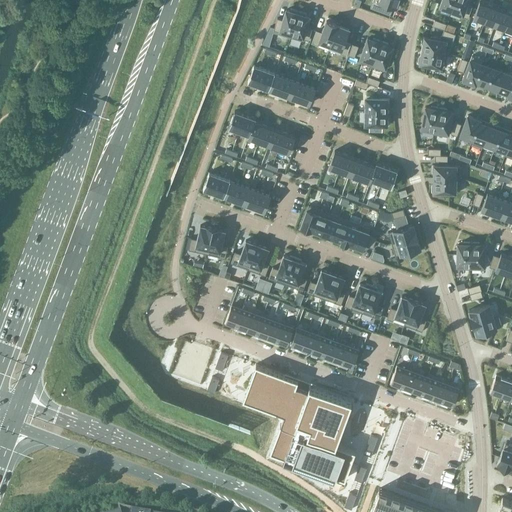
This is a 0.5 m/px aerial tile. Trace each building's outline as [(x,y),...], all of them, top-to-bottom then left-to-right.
[(373,0),(370,8),(390,15),(393,7),(397,9),(400,0),(373,0)] [(442,0),(440,6),(451,10),(455,0),(442,0)] [(461,16),(468,18),(472,7),(466,4),(467,0),(455,0),(451,10),(462,14),(461,16)] [(480,1),(474,18),(484,22),(487,13),(490,5),(486,4),(487,3),(486,3),(480,1)] [(487,13),(484,22),(494,25),(500,9),(495,7),(495,6),(494,6),(490,5),(487,13)] [(277,18),(274,30),(280,32),(279,34),(291,37),(298,11),(291,8),(290,11),(286,10),(283,20),(277,18)] [(500,9),(494,25),(504,29),(508,21),(511,12),(507,11),(506,11),(500,9)] [(298,11),(291,37),(302,41),(303,39),(309,40),(312,28),(306,27),(309,16),(306,15),(306,13),(298,11)] [(435,19),(432,25),(444,30),(446,24),(435,19)] [(316,31),(312,43),(318,45),(320,41),(330,45),(338,25),(337,25),(327,21),(324,28),(323,30),(323,31),(322,33),(316,31)] [(330,45),(329,49),(346,55),(351,43),(345,41),(345,39),(346,39),(346,38),(346,37),(347,37),(347,36),(349,29),(338,25),(330,45)] [(444,30),(442,35),(454,40),(456,34),(444,30)] [(443,54),(444,53),(446,41),(440,40),(440,38),(431,36),(431,38),(423,37),(422,43),(424,44),(422,50),(443,54)] [(368,38),(359,62),(372,66),(381,41),(373,38),(373,40),(368,38)] [(381,41),(372,66),(384,71),(393,47),(388,45),(388,43),(381,41)] [(353,44),(348,55),(354,58),(358,46),(353,44)] [(445,67),(447,54),(444,53),(443,54),(422,50),(421,56),(419,56),(418,63),(445,67)] [(463,79),(475,84),(482,64),(483,64),(484,60),(472,56),(463,79)] [(462,58),(457,70),(463,72),(468,60),(462,58)] [(493,68),(483,64),(482,64),(475,84),(486,88),(493,68)] [(254,65),(248,81),(258,85),(265,69),(254,65)] [(497,92),(505,72),(493,68),(486,88),(497,92)] [(265,69),(258,85),(269,89),(275,72),(265,69)] [(275,72),(269,89),(279,93),(285,76),(275,72)] [(511,74),(505,72),(497,92),(509,96),(511,86),(511,74)] [(285,76),(279,93),(289,96),(295,80),(285,76)] [(368,76),(366,82),(368,83),(378,86),(380,80),(368,76)] [(357,79),(354,85),(366,89),(368,83),(366,82),(357,79)] [(295,80),(289,96),(299,100),(305,83),(295,80)] [(305,83),(299,100),(310,104),(316,87),(305,83)] [(366,98),(366,111),(387,112),(387,105),(389,105),(389,98),(366,98)] [(348,102),(344,114),(350,116),(354,105),(348,102)] [(435,132),(439,107),(431,106),(431,108),(426,107),(422,130),(434,132),(435,132)] [(447,109),(439,107),(435,132),(434,132),(434,134),(447,136),(452,111),(447,111),(447,109)] [(235,111),(229,127),(239,131),(245,115),(235,111)] [(366,111),(365,124),(389,125),(389,118),(387,118),(387,112),(366,111)] [(245,115),(239,131),(249,135),(255,121),(256,118),(245,115)] [(468,115),(461,135),(472,139),(480,119),(468,115)] [(484,143),(491,123),(480,119),(472,139),(470,143),(483,147),(484,143)] [(249,135),(248,138),(259,142),(265,125),(255,121),(249,135)] [(455,122),(451,133),(457,135),(461,124),(455,122)] [(495,147),(502,128),(491,123),(484,143),(495,147)] [(265,125),(259,142),(269,145),(275,129),(265,125)] [(511,135),(511,131),(502,128),(495,147),(506,151),(511,135)] [(275,129),(269,145),(279,149),(285,132),(275,129)] [(285,132),(279,149),(289,153),(296,136),(285,132)] [(335,150),(329,167),(339,171),(345,154),(335,150)] [(345,154),(339,171),(349,175),(355,158),(345,154)] [(355,158),(349,175),(359,178),(366,162),(355,158)] [(366,162),(359,178),(370,182),(371,180),(371,179),(376,165),(375,165),(366,162)] [(376,165),(371,179),(371,180),(381,183),(387,166),(376,162),(375,165),(376,165)] [(459,179),(460,166),(433,165),(432,172),(434,172),(434,178),(459,179)] [(387,166),(381,183),(391,187),(398,170),(387,166)] [(209,172),(203,189),(214,193),(220,176),(209,172)] [(230,180),(220,176),(214,193),(224,197),(230,180)] [(432,191),(459,192),(459,179),(434,178),(434,184),(432,184),(432,191)] [(240,184),(230,180),(224,197),(234,200),(240,184)] [(250,188),(240,184),(234,200),(244,204),(250,188)] [(260,191),(250,188),(244,204),(254,208),(260,191)] [(271,195),(260,191),(254,208),(265,212),(271,195)] [(477,192),(473,204),(479,206),(483,195),(477,192)] [(481,209),(492,213),(498,197),(487,193),(481,209)] [(508,200),(498,197),(492,213),(502,217),(508,200)] [(502,217),(511,220),(511,201),(508,200),(502,217)] [(300,227),(311,230),(319,209),(308,205),(300,227)] [(312,230),(321,234),(329,212),(319,209),(311,230),(312,231),(312,230)] [(403,209),(392,212),(393,218),(405,215),(403,209)] [(321,234),(332,238),(339,216),(329,212),(321,234)] [(341,241),(342,242),(350,220),(339,216),(332,238),(341,241)] [(358,228),(360,224),(350,220),(342,242),(347,244),(348,244),(352,245),(358,228)] [(388,232),(392,244),(418,236),(416,230),(414,224),(388,232)] [(189,249),(207,254),(213,228),(207,226),(201,225),(197,239),(191,238),(189,249)] [(219,229),(213,228),(207,254),(225,258),(228,246),(222,245),(225,231),(219,229)] [(352,245),(362,249),(369,232),(358,228),(352,245)] [(377,237),(371,235),(367,246),(373,249),(377,237)] [(420,252),(419,249),(421,248),(419,242),(418,236),(392,244),(395,256),(412,251),(413,254),(420,252)] [(250,264),(257,244),(246,240),(241,254),(235,252),(231,263),(237,265),(239,260),(249,264),(250,264)] [(457,269),(471,269),(471,242),(463,242),(463,244),(458,243),(457,269)] [(471,242),(471,269),(484,270),(485,244),(479,244),(479,242),(471,242)] [(248,269),(265,275),(269,264),(264,262),(269,248),(257,244),(250,264),(249,264),(248,269)] [(495,268),(495,270),(506,273),(511,257),(501,253),(500,257),(495,268)] [(495,268),(500,257),(494,254),(489,266),(495,268)] [(269,278),(286,284),(296,257),(290,255),(289,257),(284,255),(279,269),(273,267),(269,278)] [(296,257),(286,284),(303,291),(307,279),(301,277),(306,263),(301,262),(302,259),(296,257)] [(324,298),(333,273),(322,269),(317,283),(311,281),(307,292),(324,298)] [(324,298),(341,305),(345,293),(339,291),(344,277),(333,273),(324,298)] [(362,312),(372,285),(366,283),(365,285),(360,283),(355,297),(349,295),(345,306),(362,312)] [(480,284),(467,287),(469,294),(481,290),(480,284)] [(362,312),(379,318),(383,307),(377,305),(382,291),(377,289),(378,287),(372,285),(362,312)] [(481,290),(469,294),(471,300),(483,296),(481,290)] [(395,316),(406,320),(414,300),(408,298),(402,296),(397,309),(391,307),(387,318),(393,321),(395,316)] [(404,325),(422,331),(426,320),(421,318),(426,304),(420,302),(414,300),(406,320),(404,325)] [(472,322),(493,316),(493,315),(490,304),(469,310),(471,316),(472,322)] [(236,326),(242,309),(231,305),(225,322),(236,326)] [(242,309),(236,326),(246,330),(252,313),(242,309)] [(246,330),(256,334),(262,317),(252,313),(246,330)] [(493,315),(493,316),(472,322),(474,328),(476,334),(478,334),(479,336),(486,334),(485,331),(502,327),(498,314),(493,315)] [(262,317),(256,334),(266,337),(272,320),(262,317)] [(266,337),(276,341),(283,324),(272,320),(266,337)] [(276,341),(287,345),(293,328),(283,324),(276,341)] [(297,327),(291,343),(301,347),(308,331),(297,327)] [(308,331),(301,347),(311,351),(318,334),(308,331)] [(318,334),(311,351),(322,355),(328,338),(318,334)] [(328,338),(322,355),(332,359),(338,342),(328,338)] [(338,342),(332,359),(342,363),(348,346),(338,342)] [(348,346),(342,363),(353,367),(359,350),(348,346)] [(229,354),(221,352),(215,368),(223,371),(229,354)] [(255,362),(242,398),(284,413),(270,451),(345,478),(356,450),(337,443),(352,400),(304,382),(302,386),(296,384),(298,378),(255,362)] [(401,387),(407,370),(397,366),(390,383),(401,387)] [(418,373),(407,370),(401,387),(411,391),(418,373)] [(428,377),(418,373),(411,391),(421,394),(428,377)] [(490,392),(500,396),(507,378),(496,375),(490,392)] [(220,379),(212,376),(207,391),(214,393),(220,379)] [(438,381),(428,377),(421,394),(432,398),(438,381)] [(500,396),(511,399),(511,395),(511,380),(507,378),(500,396)] [(448,385),(438,381),(432,398),(442,402),(448,385)] [(442,402),(452,406),(453,406),(459,388),(448,385),(442,402)] [(371,434),(366,448),(373,451),(378,437),(371,434)] [(511,458),(511,445),(505,443),(497,465),(508,469),(511,458)] [(359,465),(354,479),(362,482),(367,468),(359,465)] [(444,511),(379,488),(370,511),(444,511)] [(349,492),(344,507),(352,509),(357,495),(349,492)] [(511,511),(511,505),(511,501),(503,498),(500,505),(500,504),(499,506),(500,506),(499,506),(497,511),(511,511)]
